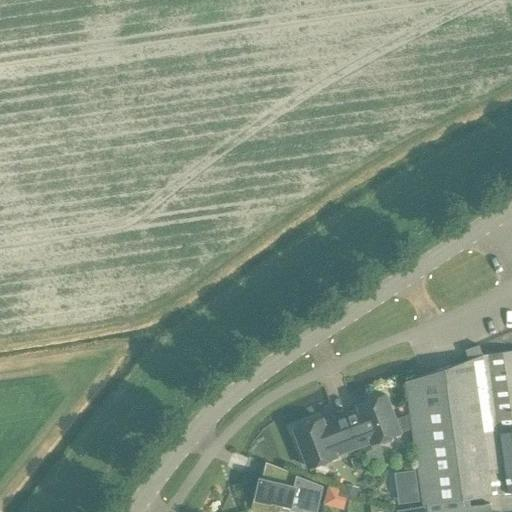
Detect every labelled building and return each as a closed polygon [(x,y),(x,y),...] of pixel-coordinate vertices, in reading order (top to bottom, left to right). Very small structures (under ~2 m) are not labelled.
[(479,345),(465,350),(468,360),(482,355),(479,345)] [(468,360),(405,381),(422,505),(469,498),(511,492),(511,350),(488,354),(482,355),(468,360)] [(345,414),(357,447),(371,442),(371,444),(379,441),(380,443),(383,444),(391,442),(393,438),(392,436),(399,433),(385,395),(357,405),(358,409),(345,414)] [(336,455),(357,447),(345,414),(323,423),(321,418),(294,429),(306,462),(321,457),(323,461),(336,457),(336,455)] [(413,472),(397,474),(401,505),(417,502),(413,472)] [(253,499),(250,511),(277,511),(278,511),(281,511),(288,511),(289,511),(289,510),(293,511),(298,511),(300,511),(301,511),(301,508),(302,509),(316,511),(316,510),(322,486),(296,475),(294,485),(259,477),(253,499)] [(345,484),(343,494),(354,497),(357,487),(345,484)]
